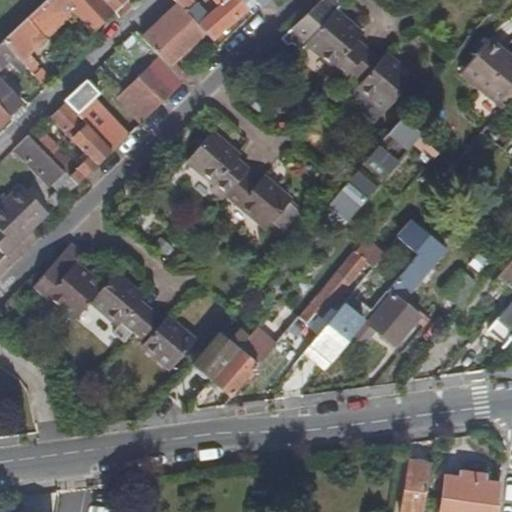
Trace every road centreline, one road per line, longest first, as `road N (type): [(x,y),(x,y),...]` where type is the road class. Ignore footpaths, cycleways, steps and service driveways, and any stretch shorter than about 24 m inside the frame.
road 1 (tertiary): [(0,464),(511,401)]
road 2 (residential): [(154,0),(0,147)]
road 3 (residential): [(63,212),(194,84)]
road 4 (residential): [(63,212),(169,296)]
road 5 (residential): [(194,84),(285,167)]
road 6 (residential): [(194,84),(281,0)]
